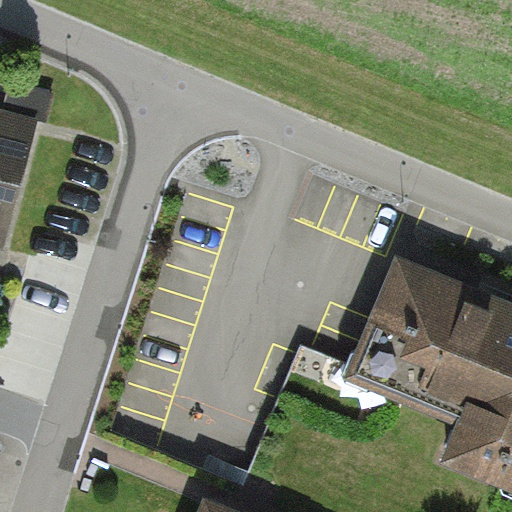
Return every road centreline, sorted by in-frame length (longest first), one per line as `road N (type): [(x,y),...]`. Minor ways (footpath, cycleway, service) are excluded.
road 1 (residential): [(178,85),(40,511)]
road 2 (residential): [(178,85),(511,223)]
road 3 (residential): [(0,13),(178,85)]
